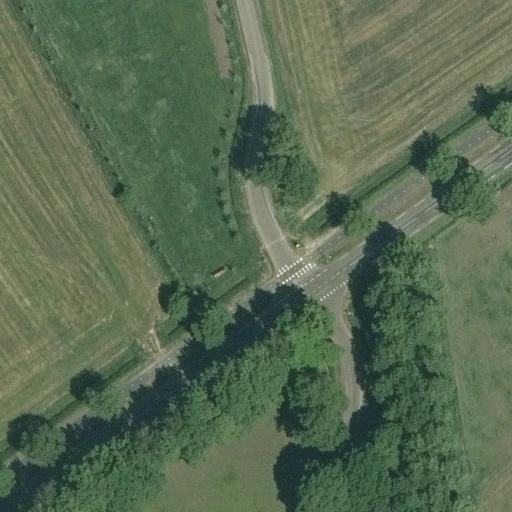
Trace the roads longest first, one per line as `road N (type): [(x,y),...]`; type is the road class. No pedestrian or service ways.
road 1 (tertiary): [(5,511),(312,293)]
road 2 (unclassified): [(312,293),(274,244),(256,201),(252,166),(266,102),(245,0)]
road 3 (tertiary): [(312,293),(511,151)]
road 4 (unclassified): [(346,511),(352,365),(312,293)]
